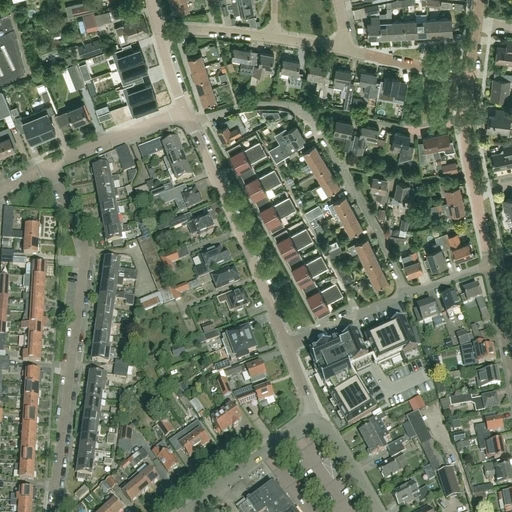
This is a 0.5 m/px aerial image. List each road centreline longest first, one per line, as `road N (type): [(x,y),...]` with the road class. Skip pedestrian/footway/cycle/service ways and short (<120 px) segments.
road 1 (residential): [(52,511),(84,249),(48,167)]
road 2 (tertiary): [(286,345),(190,123)]
road 3 (residential): [(465,123),(418,130),(303,111)]
road 4 (tertiary): [(184,511),(292,430),(316,422)]
road 5 (residential): [(48,167),(184,111)]
road 6 (residential): [(406,294),(339,165)]
road 7 (residential): [(470,171),(418,181),(339,165)]
road 8 (residential): [(286,345),(406,294)]
road 9 (residential): [(470,77),(348,49)]
